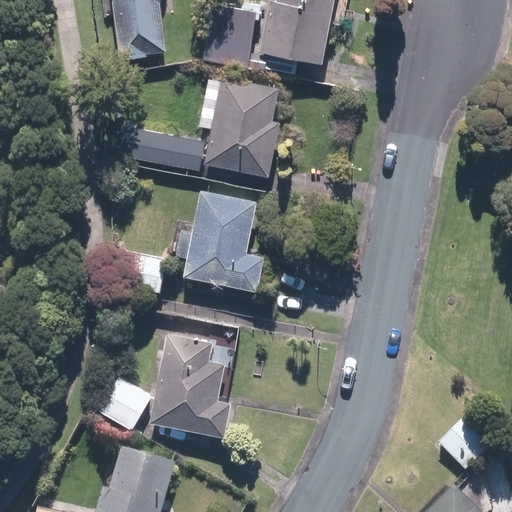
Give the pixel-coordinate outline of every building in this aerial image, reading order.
[(113,15),(118,55),(145,52),(145,49),(164,47),(158,0),(101,0),(104,16),(113,15)] [(210,0),(201,55),(246,62),(255,6),(218,0),(210,0)] [(266,65),(294,70),(297,54),(319,58),(329,0),(268,0),(259,48),(269,50),(266,65)] [(201,159),(267,172),(277,116),(271,115),(277,82),(219,71),(217,77),(206,75),(197,122),(208,124),(201,159)] [(106,100),(108,115),(118,114),(116,99),(106,100)] [(119,151),(197,166),(203,138),(124,123),(119,151)] [(182,271),(255,286),(262,251),(243,247),(254,195),(199,184),(190,228),(178,225),(173,252),(185,254),(182,271)] [(117,280),(158,288),(164,255),(123,247),(117,280)] [(148,419),(221,432),(227,398),(215,395),(222,358),(206,356),(210,336),(165,328),(148,419)] [(97,407),(129,426),(149,392),(117,373),(97,407)] [(437,441),(456,459),(479,435),(460,417),(437,441)] [(93,511),(158,511),(173,460),(119,444),(107,487),(101,484),(93,511)] [(481,511),(452,483),(422,511),(481,511)]
